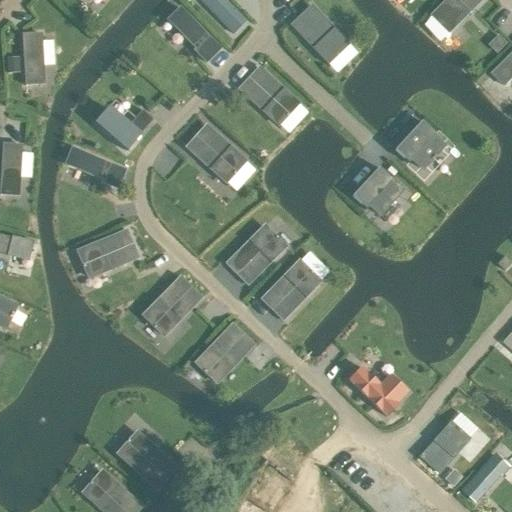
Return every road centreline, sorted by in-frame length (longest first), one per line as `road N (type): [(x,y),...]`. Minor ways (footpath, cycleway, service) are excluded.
road 1 (unclassified): [(354,418),(176,251),(141,203),(155,162),(273,40),(267,0)]
road 2 (unclassified): [(511,311),(389,452)]
road 3 (unknown): [(271,24),(367,144)]
